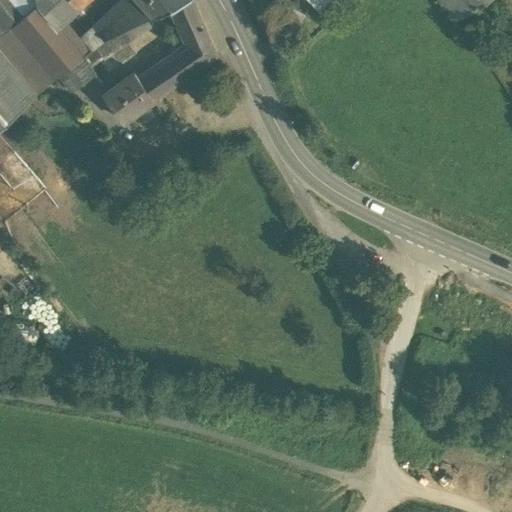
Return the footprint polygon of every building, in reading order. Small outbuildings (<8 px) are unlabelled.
[(11,0),(0,0),(0,34),(23,15),(11,0)] [(40,0),(36,4),(54,26),(76,5),(71,0),(40,0)] [(134,0),(124,0),(97,28),(104,37),(148,15),(134,0)] [(134,0),(148,15),(171,5),(180,0),(134,0)] [(215,52),(191,0),(180,0),(171,5),(181,29),(167,36),(177,50),(139,78),(153,97),(215,52)] [(444,0),(456,17),(468,9),(473,16),(488,7),(483,0),(444,0)] [(54,26),(36,4),(23,15),(0,34),(0,48),(37,93),(53,77),(60,72),(71,65),(80,59),(69,45),(54,26)] [(92,23),(69,45),(80,59),(81,58),(104,37),(97,28),(92,23)] [(0,129),(37,93),(0,48),(0,129)] [(93,75),(81,58),(80,59),(71,65),(82,82),(93,75)] [(82,82),(71,65),(60,72),(72,90),(82,82)] [(132,70),(102,93),(123,120),(153,97),(139,78),(132,70)]
